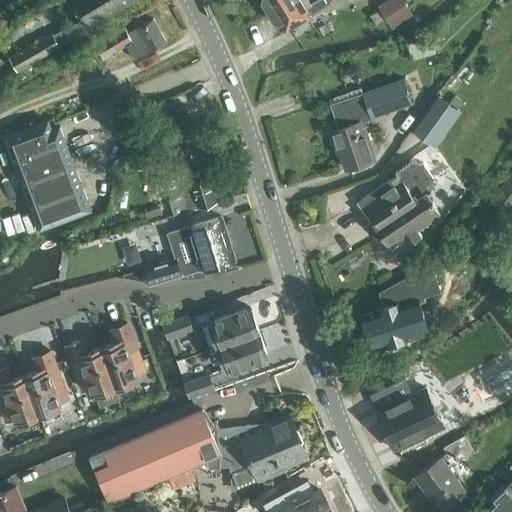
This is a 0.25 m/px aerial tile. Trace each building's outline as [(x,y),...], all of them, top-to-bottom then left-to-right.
[(93,25),(133,0),(76,0),(87,17),(66,29),(65,27),(53,35),(52,33),(11,58),(19,72),(61,47),(59,45),(70,38),(75,46),(98,33),(93,25)] [(271,6),(272,8),(286,0),(263,0),(263,1),(266,5),(271,6)] [(286,0),(272,8),(274,11),(273,16),(275,20),(280,21),(281,23),(285,21),(289,29),(328,4),(325,0),(315,0),(311,3),(309,0),(286,0)] [(392,26),(413,13),(404,0),(387,0),(379,5),(392,26)] [(166,40),(154,18),(129,33),(126,27),(96,44),(104,59),(127,45),(132,52),(136,55),(141,52),(142,54),(166,40)] [(410,41),(415,56),(438,49),(433,34),(410,41)] [(389,109),(413,101),(405,78),(381,87),(389,109)] [(364,92),(363,92),(331,103),(339,127),(331,130),(336,145),(339,145),(347,168),(375,159),(366,130),(364,130),(360,121),(372,118),(364,92)] [(414,130),(437,146),(462,110),(439,94),(414,130)] [(49,120),(5,136),(14,161),(66,141),(60,126),(52,129),(49,120)] [(66,141),(14,161),(23,185),(75,165),(66,141)] [(434,219),(442,214),(428,194),(432,191),(434,178),(424,163),(409,160),(409,163),(406,162),(406,165),(403,164),(403,167),(400,166),(399,169),(397,169),(396,170),(395,171),(400,178),(394,182),(391,178),(361,199),(376,219),(381,215),(385,221),(376,227),(391,248),(404,239),(408,245),(423,236),(418,230),(421,228),(424,228),(424,226),(426,224),(428,225),(429,222),(431,221),(433,222),(434,219)] [(75,165),(23,185),(32,209),(84,189),(75,165)] [(174,215),(219,201),(208,167),(179,176),(185,195),(170,199),(174,215)] [(505,207),(511,198),(511,175),(493,198),(505,207)] [(84,189),(32,209),(40,229),(92,210),(84,189)] [(223,262),(236,258),(222,216),(178,230),(191,271),(203,268),(206,276),(215,276),(227,273),(223,262)] [(131,262),(142,258),(138,244),(126,247),(131,262)] [(163,262),(148,266),(150,274),(153,283),(167,278),(182,274),(180,266),(177,258),(163,262)] [(360,324),(366,341),(370,340),(372,348),(385,344),(386,346),(409,339),(408,337),(429,330),(420,302),(426,300),(425,296),(440,291),(432,265),(380,293),(384,306),(377,308),(378,310),(362,315),(364,323),(360,324)] [(480,288),(486,280),(469,266),(454,283),(476,302),(485,291),(480,288)] [(203,326),(211,348),(260,331),(252,309),(248,310),(247,307),(214,319),(215,322),(203,326)] [(193,329),(188,315),(158,326),(163,340),(193,329)] [(117,340),(102,346),(117,386),(137,379),(135,375),(138,374),(130,352),(138,349),(128,322),(113,328),(117,340)] [(260,331),(211,348),(211,349),(215,348),(223,369),(231,366),(232,369),(265,357),(264,354),(268,353),(260,331)] [(97,393),(117,386),(102,346),(87,351),(82,339),(67,344),(77,371),(85,368),(93,390),(95,389),(97,393)] [(478,343),(465,353),(495,391),(508,381),(478,343)] [(41,368),(26,373),(41,413),(61,406),(59,402),(62,401),(54,379),(62,377),(52,350),(37,355),(41,368)] [(0,368),(0,394),(1,397),(0,397),(0,398),(8,420),(16,417),(17,418),(19,417),(21,420),(41,413),(26,373),(11,379),(7,366),(0,368)] [(209,374),(179,385),(184,399),(215,388),(209,374)] [(446,408),(470,397),(462,378),(460,379),(437,389),(446,408)] [(393,442),(429,426),(413,393),(378,408),(393,442)] [(109,501),(170,475),(207,459),(210,467),(231,465),(233,490),(260,478),(285,467),(283,464),(307,455),(291,416),(259,429),(257,424),(219,428),(216,421),(209,424),(203,409),(91,456),(109,501)] [(456,458),(473,448),(465,434),(444,446),(450,456),(454,454),(456,458)] [(444,508),(467,492),(441,456),(415,475),(426,490),(429,487),(444,508)] [(511,511),(511,477),(494,495),(497,498),(482,511),(511,511)] [(280,511),(311,511),(322,506),(312,486),(276,502),(280,511)] [(0,511),(70,511),(64,497),(40,507),(41,508),(31,511),(26,511),(16,487),(0,493),(0,511)] [(275,511),(270,500),(244,511),(275,511)]
